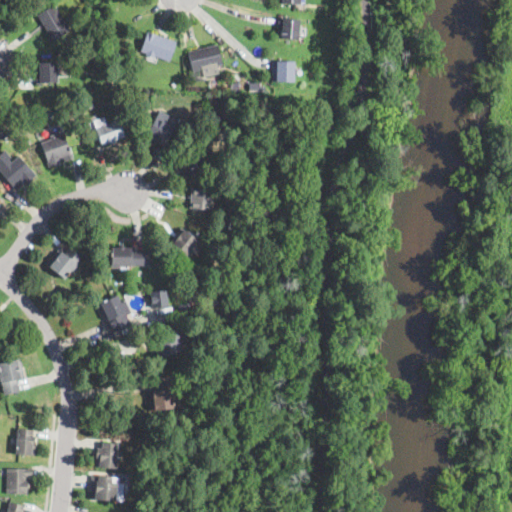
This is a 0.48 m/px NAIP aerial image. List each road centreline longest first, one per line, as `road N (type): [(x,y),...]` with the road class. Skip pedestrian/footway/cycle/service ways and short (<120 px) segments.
road 1 (residential): [(0,279),(37,314),(61,363),(68,425),(58,511)]
road 2 (residential): [(0,272),(63,198),(128,189)]
